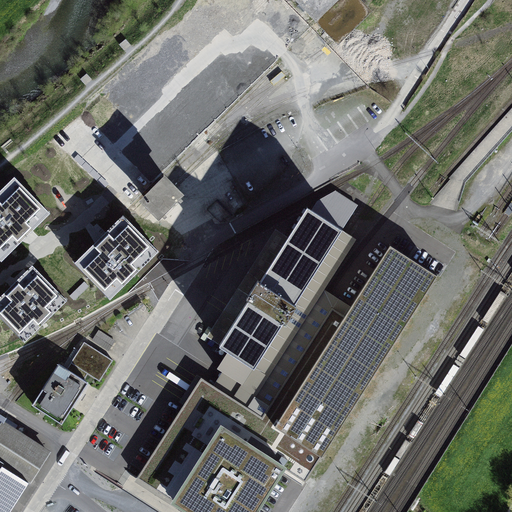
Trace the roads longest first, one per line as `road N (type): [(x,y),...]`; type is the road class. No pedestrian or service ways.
road 1 (unclassified): [(461,0),(372,142),(335,171),(205,241)]
road 2 (unclassified): [(205,241),(75,444)]
